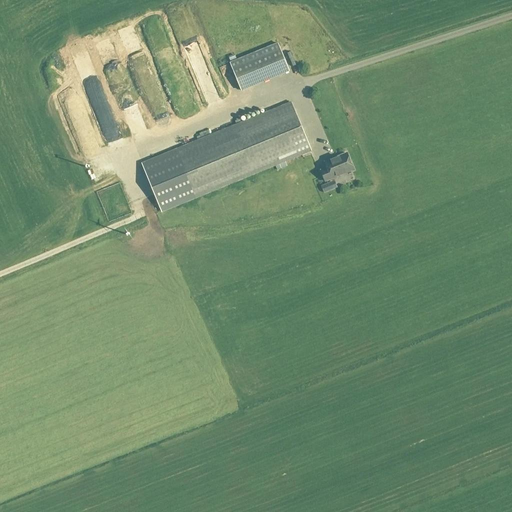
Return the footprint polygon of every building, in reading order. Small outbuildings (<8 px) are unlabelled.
[(190,33),(178,11),(170,16),(181,38),(190,33)] [(277,43),(230,63),(242,90),(289,71),(277,43)] [(204,61),(191,65),(206,104),(218,100),(204,61)] [(164,75),(173,100),(183,96),(179,85),(182,83),(175,65),(168,68),(170,72),(164,75)] [(222,75),(229,73),(228,67),(220,69),(222,75)] [(291,103),(176,150),(143,164),(162,211),(311,151),(291,103)] [(347,153),(325,162),(332,179),(354,170),(347,153)]
